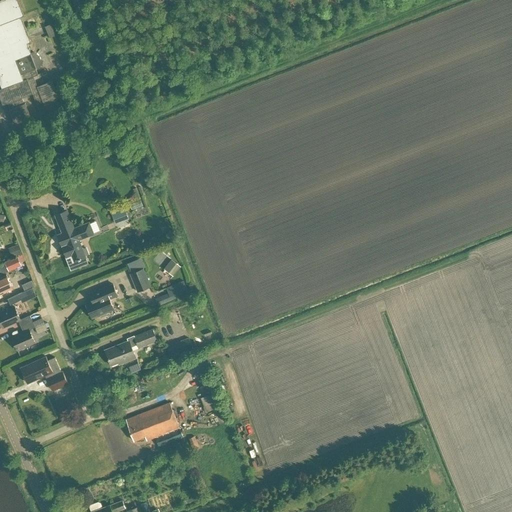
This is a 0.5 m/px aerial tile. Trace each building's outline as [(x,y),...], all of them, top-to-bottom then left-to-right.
[(0,0),(0,84),(2,89),(0,89),(0,97),(3,106),(8,104),(10,109),(9,110),(15,125),(30,119),(24,104),(22,98),(33,94),(37,105),(43,102),(43,103),(58,97),(52,82),(38,87),(34,77),(38,75),(36,69),(39,69),(39,60),(37,57),(31,53),(29,55),(25,45),(29,44),(19,18),(22,17),(16,0),(0,0)] [(50,38),(56,36),(51,24),(46,27),(50,38)] [(128,218),(124,206),(111,211),(115,223),(128,218)] [(67,211),(56,216),(63,233),(58,235),(67,257),(66,257),(71,270),(87,263),(78,240),(93,234),(89,223),(74,229),(67,211)] [(22,243),(10,246),(13,256),(24,253),(22,243)] [(174,276),(181,267),(172,260),(164,269),(174,276)] [(151,286),(143,268),(130,274),(138,292),(151,286)] [(0,294),(13,288),(7,275),(0,277),(0,294)] [(159,306),(177,298),(189,293),(184,281),(166,289),(169,294),(156,300),(159,306)] [(104,297),(86,304),(92,319),(100,316),(101,317),(107,315),(106,313),(114,310),(110,299),(118,296),(113,285),(101,289),(104,297)] [(21,326),(32,321),(30,315),(20,320),(15,307),(0,313),(0,321),(3,328),(18,321),(21,326)] [(32,321),(21,326),(23,332),(12,337),(18,351),(35,343),(29,330),(35,327),(32,321)] [(129,341),(105,351),(111,366),(123,361),(124,363),(136,358),(133,350),(157,341),(153,329),(134,337),(134,336),(128,339),(129,341)] [(171,359),(193,350),(188,338),(166,347),(171,359)] [(46,357),(21,368),(28,383),(46,375),(52,391),(68,384),(63,371),(61,372),(55,357),(48,361),(46,357)] [(134,371),(144,369),(142,362),(132,364),(134,371)] [(216,393),(204,396),(209,411),(220,408),(216,393)] [(159,447),(183,437),(170,403),(126,420),(134,441),(145,437),(147,441),(155,438),(159,447)] [(192,448),(205,443),(201,435),(198,437),(199,439),(196,440),(194,436),(188,439),(192,448)] [(127,499),(123,501),(110,506),(110,505),(103,508),(101,503),(99,502),(89,506),(91,511),(115,511),(126,508),(125,508),(130,506),(127,499)]
